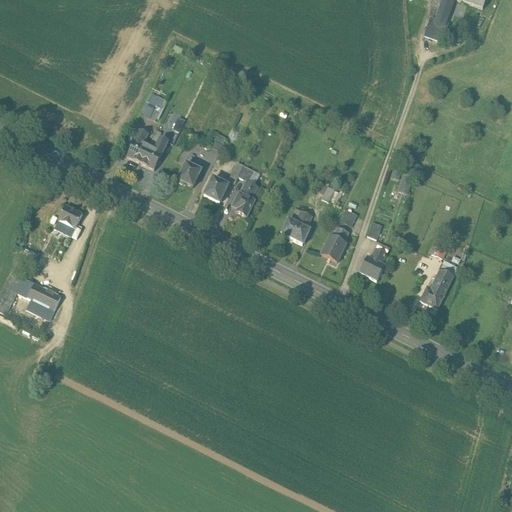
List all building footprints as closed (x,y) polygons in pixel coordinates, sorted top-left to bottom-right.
[(459,0),(487,9),(490,0),(444,0),(438,21),(432,19),(426,35),(442,41),(456,0),(459,0)] [(152,118),(157,121),(164,108),(158,105),(152,118)] [(175,128),(182,132),(188,120),(181,116),(175,128)] [(148,149),(143,147),(147,137),(139,133),(126,160),(140,166),(148,149)] [(228,138),(221,135),(214,149),(221,152),(228,138)] [(154,152),(148,149),(140,166),(154,173),(162,156),(168,144),(160,140),(154,152)] [(189,163),(179,183),(196,191),(206,171),(189,163)] [(401,181),(398,193),(409,196),(414,177),(393,171),(391,178),(401,181)] [(217,178),(207,198),(223,207),(234,186),(217,178)] [(261,188),(248,181),(233,212),(250,220),(259,201),(256,199),(261,188)] [(322,200),(329,204),(332,199),(338,202),(342,195),(328,188),(322,200)] [(75,231),(82,216),(65,208),(58,223),(74,231),(75,231)] [(353,228),(358,216),(345,211),(340,223),(353,228)] [(284,237),(307,248),(315,231),(312,230),(317,218),(305,212),(299,223),(292,220),(284,237)] [(74,231),(58,223),(54,231),(70,238),(74,231)] [(377,223),(371,237),(378,241),(385,227),(377,223)] [(322,255),(340,264),(350,244),(348,243),(352,235),(340,229),(336,237),(332,235),(322,255)] [(433,245),(429,254),(444,260),(448,252),(433,245)] [(363,273),(383,283),(390,268),(387,266),(392,255),(380,248),(374,260),(370,258),(363,273)] [(25,251),(18,266),(32,272),(39,257),(25,251)] [(18,266),(13,276),(22,280),(27,270),(18,266)] [(429,285),(421,301),(441,311),(458,277),(442,269),(433,287),(429,285)] [(15,294),(22,280),(13,276),(0,300),(0,314),(7,318),(17,296),(15,294)] [(17,296),(27,300),(34,286),(22,280),(15,294),(17,296)] [(61,299),(34,286),(27,300),(32,303),(54,314),(61,299)] [(54,314),(32,303),(27,312),(50,323),(54,314)]
